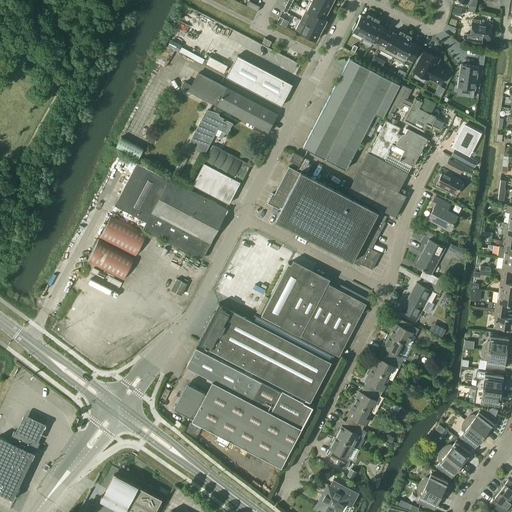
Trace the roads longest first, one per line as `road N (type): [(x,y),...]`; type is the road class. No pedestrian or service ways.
road 1 (unclassified): [(116,407),(201,293),(241,216)]
road 2 (unclassified): [(288,484),(385,292)]
road 3 (unclassified): [(241,216),(323,60)]
road 4 (secondary): [(116,407),(252,511)]
road 5 (unclassified): [(385,292),(241,216)]
road 6 (unclassified): [(385,292),(408,205),(435,150)]
road 7 (secondary): [(0,321),(116,407)]
road 8 (unclassified): [(36,511),(116,407)]
